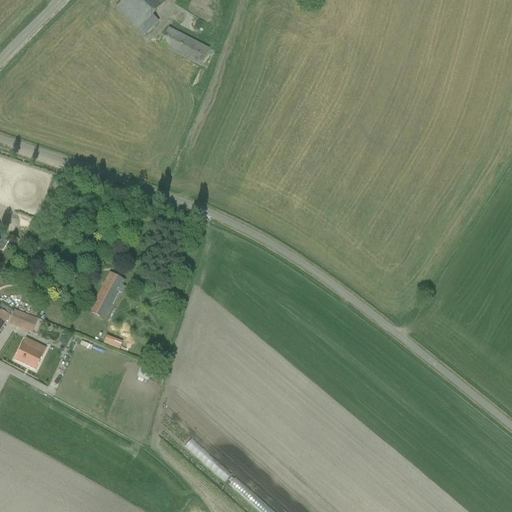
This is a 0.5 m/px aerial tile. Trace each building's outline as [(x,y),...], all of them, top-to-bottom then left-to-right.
[(122,0),(116,7),(123,14),(144,35),(156,22),(150,16),(165,1),(164,0),(122,0)] [(200,68),(209,49),(167,27),(159,46),(200,68)] [(88,312),(104,320),(124,281),(108,272),(88,312)] [(0,310),(0,329),(9,316),(0,310)] [(14,311),(12,315),(8,325),(32,334),(37,320),(14,311)] [(121,341),(106,335),(103,343),(118,349),(121,341)] [(14,361),(35,371),(46,349),(25,339),(14,361)] [(134,367),(130,379),(141,383),(145,371),(134,367)]
